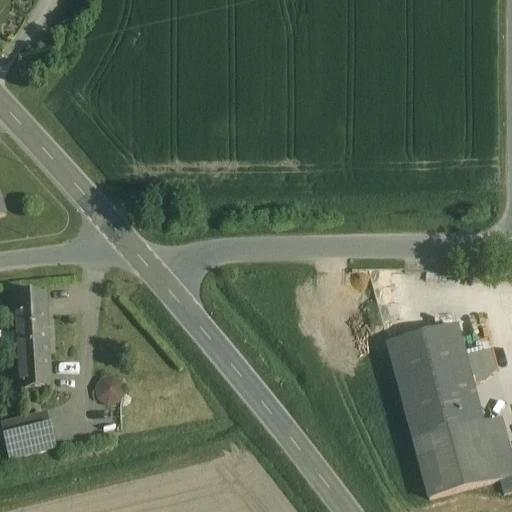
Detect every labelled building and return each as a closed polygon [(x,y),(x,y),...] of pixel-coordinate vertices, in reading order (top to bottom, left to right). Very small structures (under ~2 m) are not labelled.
[(49,365),(45,298),(14,300),(18,367),(49,365)] [(502,422),(483,427),(458,330),(386,349),(427,504),(500,485),(503,498),(511,495),(511,458),(502,422)] [(49,365),(18,367),(19,394),(50,392),(49,365)] [(128,401),(123,377),(97,382),(102,406),(128,401)] [(39,405),(0,415),(0,436),(5,456),(50,444),(39,405)]
